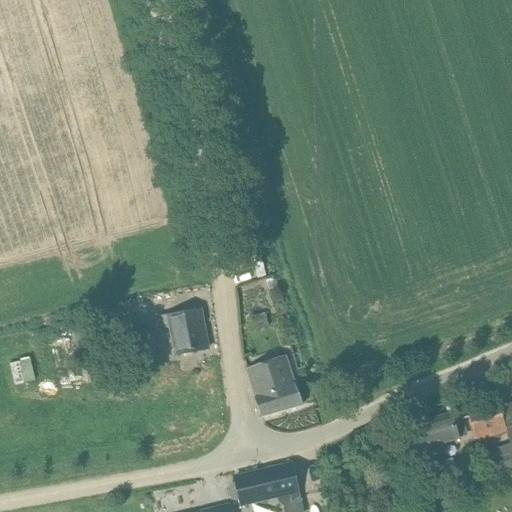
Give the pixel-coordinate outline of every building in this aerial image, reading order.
[(273,280),(265,282),(268,290),(276,288),(273,280)] [(201,311),(168,317),(160,318),(162,330),(170,328),(175,356),(208,349),(201,311)] [(116,323),(72,330),(77,355),(94,352),(93,346),(92,342),(106,340),(106,343),(141,337),(138,319),(116,323)] [(145,339),(148,354),(160,352),(157,336),(145,339)] [(261,417),(302,406),(295,387),(283,357),(246,370),(256,398),(255,399),(261,417)] [(468,415),(474,434),(476,441),(506,431),(498,406),(468,415)] [(413,425),(419,444),(422,453),(428,452),(431,463),(447,458),(443,444),(458,440),(451,414),(413,425)] [(511,463),(506,445),(478,454),(482,467),(489,465),(494,483),(511,477),(511,463)] [(267,471),(267,473),(259,475),(258,473),(235,478),(236,484),(232,485),(229,488),(231,500),(235,501),(240,500),(241,506),(278,497),(279,503),(298,498),(295,484),(291,465),(267,471)]
